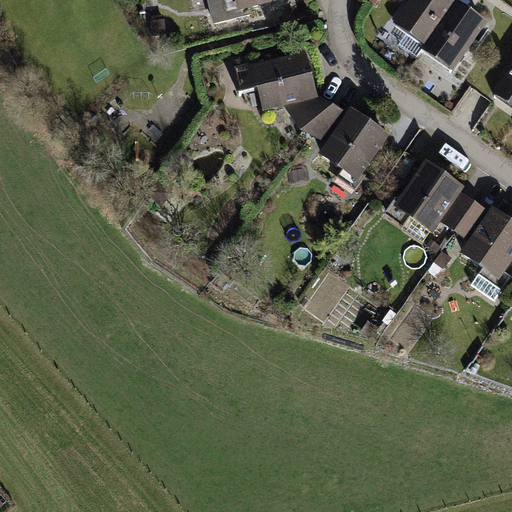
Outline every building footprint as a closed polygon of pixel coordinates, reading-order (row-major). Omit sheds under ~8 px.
[(207,0),(213,24),(251,15),(250,8),(286,0),(207,0)] [(427,41),(454,0),(410,0),(397,21),(427,41)] [(455,0),(454,0),(427,41),(422,49),(457,72),(490,23),(455,0)] [(164,20),(150,22),(152,38),(166,36),(164,20)] [(286,105),(301,131),(333,105),(315,95),(304,52),(247,63),(248,73),(236,92),(257,89),(262,109),(286,105)] [(511,106),(511,71),(496,96),(511,106)] [(345,111),(333,105),(301,131),(327,142),(319,153),(358,181),(390,133),(350,105),(345,111)] [(455,232),(476,202),(462,192),(466,186),(426,158),(393,205),(434,234),(441,223),(455,232)] [(476,202),(455,232),(468,241),(459,253),(500,281),(511,264),(511,219),(493,206),(489,211),(476,202)]
